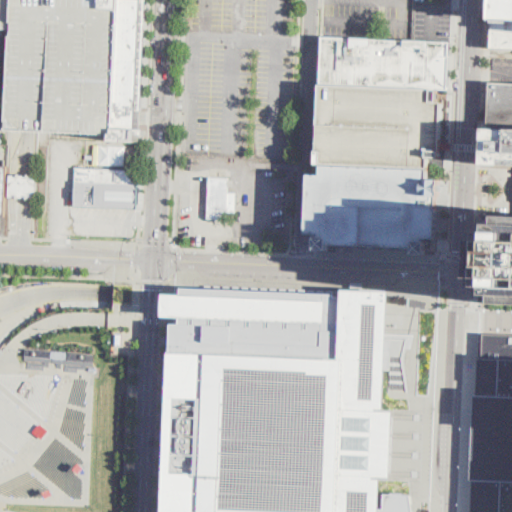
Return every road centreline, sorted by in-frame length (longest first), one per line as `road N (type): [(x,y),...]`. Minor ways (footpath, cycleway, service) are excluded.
road 1 (tertiary): [(461,271),(154,261)]
road 2 (residential): [(314,0),(302,265)]
road 3 (primary): [(154,261),(166,0)]
road 4 (primary): [(144,511),(154,261)]
road 5 (secondary): [(461,271),(450,511)]
road 6 (tertiary): [(154,261),(0,254)]
road 7 (secondary): [(472,0),(466,145)]
road 8 (secondary): [(466,145),(461,271)]
